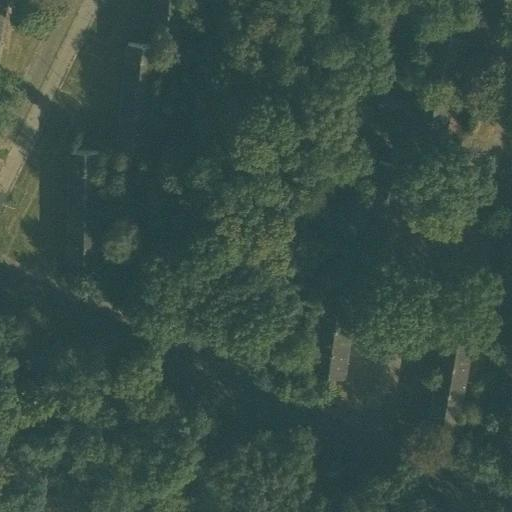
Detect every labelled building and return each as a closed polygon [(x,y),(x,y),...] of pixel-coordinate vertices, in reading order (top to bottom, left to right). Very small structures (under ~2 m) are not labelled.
[(181,0),(148,0),(148,24),(180,25),(181,0)] [(450,76),(457,33),(432,28),(425,72),(450,76)] [(118,40),(113,150),(144,152),(149,42),(118,40)] [(62,148),(61,257),(95,258),(97,148),(62,148)] [(511,330),(511,215),(505,214),(479,353),(507,358),(511,330)] [(311,309),(310,373),(342,374),(343,309),(311,309)] [(419,419),(452,426),(469,339),(436,333),(419,419)]
